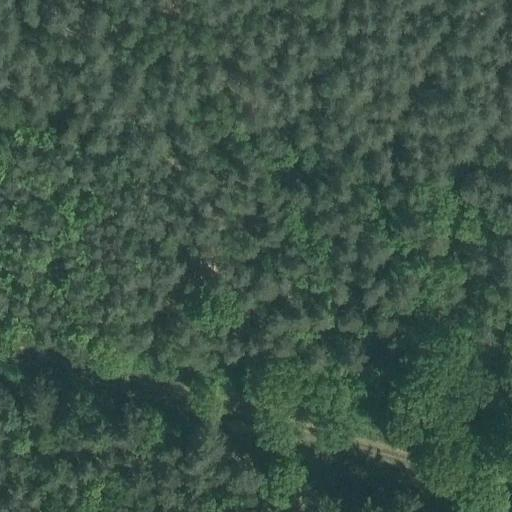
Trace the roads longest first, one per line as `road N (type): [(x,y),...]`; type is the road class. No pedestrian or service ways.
road 1 (track): [(332,431),(0,337)]
road 2 (track): [(511,480),(332,431)]
